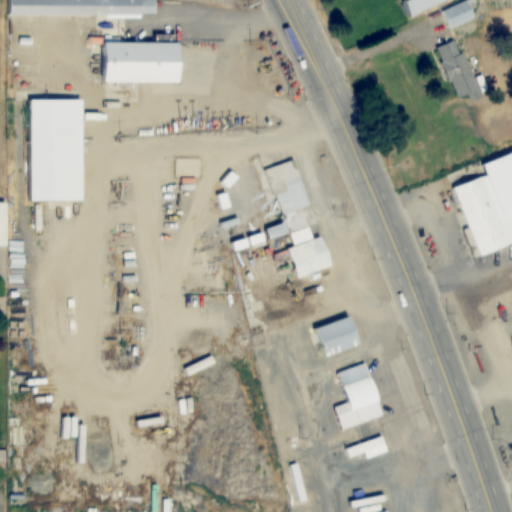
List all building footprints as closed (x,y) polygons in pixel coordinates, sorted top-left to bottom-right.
[(4,0),(5,16),(154,17),(154,0),(4,0)] [(398,0),(406,17),(444,0),(398,0)] [(473,18),(466,2),(440,13),(447,30),(473,18)] [(434,46),(453,99),(466,95),(469,102),(479,99),(457,38),(434,46)] [(96,84),(173,84),(173,43),(96,43),(96,84)] [(78,100),(25,100),(25,201),(78,201),(78,100)] [(450,187),(474,257),(511,244),(511,151),(476,163),(481,177),(450,187)] [(314,226),(293,161),(258,172),(274,223),(282,220),(288,237),(301,232),(301,230),(314,226)] [(266,241),(284,236),(280,224),(263,230),(266,241)] [(283,249),(291,278),(327,268),(319,239),(283,249)] [(319,359),(357,344),(346,316),(308,330),(319,359)] [(380,418),(364,364),(335,372),(344,404),(332,408),(339,430),(380,418)] [(136,416),(144,416),(145,400),(137,400),(136,416)] [(344,450),(349,464),(385,450),(380,436),(344,450)] [(305,498),(296,464),(288,466),(297,500),(305,498)]
